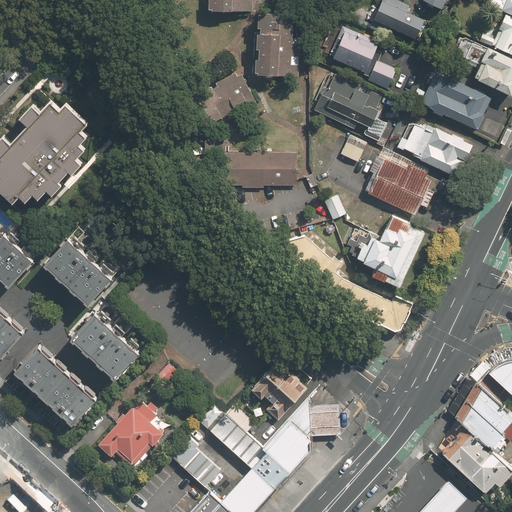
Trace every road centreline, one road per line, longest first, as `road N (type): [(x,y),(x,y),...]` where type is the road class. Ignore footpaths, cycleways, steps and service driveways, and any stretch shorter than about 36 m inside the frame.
road 1 (residential): [(410,408),(294,322),(193,226),(59,7)]
road 2 (secondary): [(410,408),(324,511)]
road 3 (residential): [(94,511),(0,426)]
